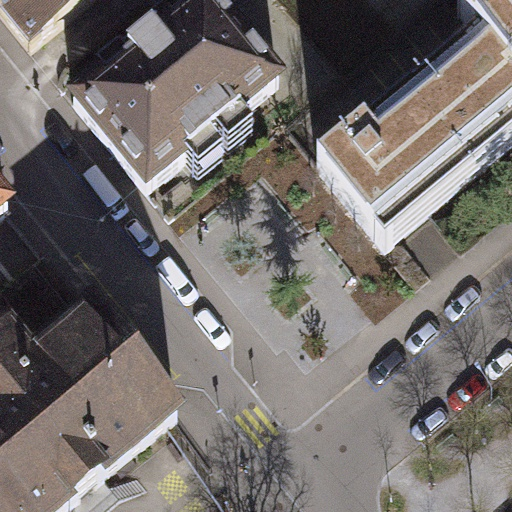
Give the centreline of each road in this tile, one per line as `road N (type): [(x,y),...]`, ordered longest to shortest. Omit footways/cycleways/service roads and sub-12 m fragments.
road 1 (residential): [(0,118),(307,492)]
road 2 (residential): [(511,319),(307,492)]
